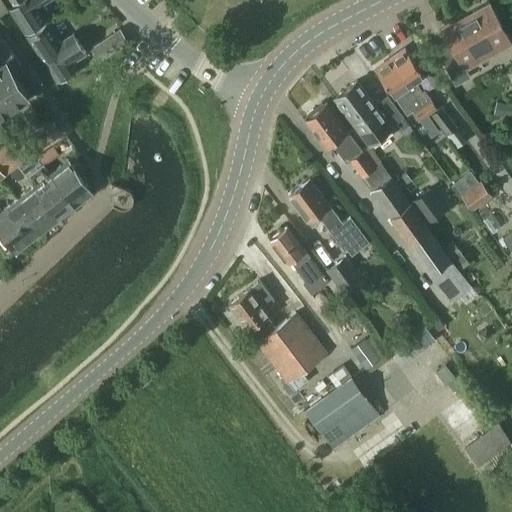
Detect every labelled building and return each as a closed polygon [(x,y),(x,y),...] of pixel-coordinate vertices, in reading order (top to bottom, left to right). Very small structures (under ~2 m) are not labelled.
[(23,0),(10,9),(25,33),(43,21),(36,10),(51,0),(23,0)] [(488,3),(473,12),(475,15),(444,32),(448,38),(434,46),(455,85),(469,76),(466,70),(511,46),(488,3)] [(57,80),(75,68),(71,62),(86,52),(73,33),(59,43),(46,24),(27,37),(57,80)] [(6,74),(11,71),(12,72),(21,66),(12,51),(11,52),(1,38),(0,38),(0,56),(3,61),(0,63),(0,83),(8,79),(6,74)] [(112,53),(103,39),(91,47),(100,61),(112,53)] [(421,89),(415,80),(422,75),(404,48),(390,59),(427,114),(437,108),(424,88),(421,89)] [(427,114),(390,59),(375,69),(401,106),(406,114),(414,109),(415,111),(412,113),(418,121),(427,114)] [(0,83),(0,113),(27,96),(12,72),(11,71),(6,74),(8,79),(0,83)] [(387,94),(374,104),(357,80),(334,98),(367,143),(404,116),(387,94)] [(358,144),(347,129),(326,102),(304,119),(324,146),(331,141),(339,152),(350,143),(354,148),(358,144)] [(0,138),(8,134),(0,120),(0,138)] [(0,178),(10,172),(9,171),(18,166),(24,161),(20,153),(21,153),(12,139),(0,146),(0,178)] [(380,160),(369,145),(348,160),(359,176),(380,160)] [(49,173),(49,174),(59,186),(56,189),(61,195),(64,193),(74,205),(92,192),(68,159),(49,173)] [(33,187),(58,218),(74,205),(64,193),(61,195),(56,189),(59,186),(49,174),(49,173),(42,164),(26,177),(33,186),(32,186),(33,187)] [(15,175),(18,179),(24,174),(18,166),(9,171),(10,172),(13,177),(15,175)] [(450,302),(471,287),(459,268),(444,247),(390,174),(369,190),(450,302)] [(342,222),(328,204),(309,178),(287,194),(307,220),(316,214),(331,233),(344,250),(346,248),(351,254),(368,242),(350,216),(342,222)] [(493,196),(479,180),(459,195),(473,211),(493,196)] [(32,186),(16,199),(41,231),(58,218),(33,187),(32,186)] [(447,208),(431,186),(410,200),(427,223),(447,208)] [(41,231),(16,199),(0,210),(0,232),(15,252),(41,231)] [(328,280),(304,249),(286,225),(269,239),(286,262),(289,260),(304,280),(302,281),(311,292),(328,280)] [(511,230),(501,239),(511,252),(511,230)] [(344,255),(325,269),(342,292),(362,278),(344,255)] [(269,313),(264,306),(274,298),(260,279),(228,303),(248,329),(255,324),(263,336),(256,341),(286,382),(326,352),(295,312),(274,327),(266,315),(269,313)] [(371,334),(350,349),(364,368),(385,353),(371,334)] [(335,385),(303,408),(333,449),(379,415),(343,364),(328,375),(335,385)] [(498,424),(465,447),(477,465),(511,442),(498,424)]
